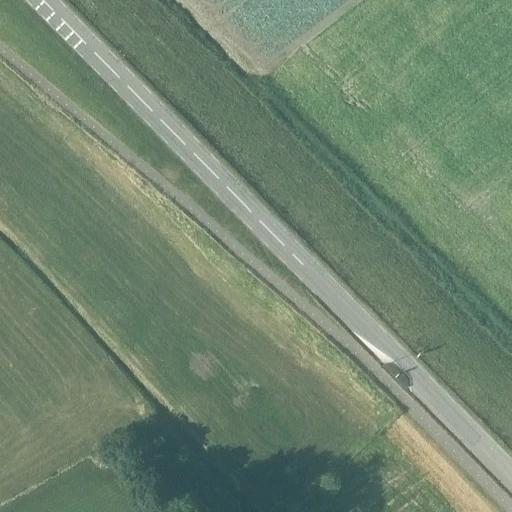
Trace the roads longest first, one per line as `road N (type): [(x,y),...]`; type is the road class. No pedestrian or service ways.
road 1 (tertiary): [(41,0),(405,368)]
road 2 (tertiary): [(511,477),(405,368)]
